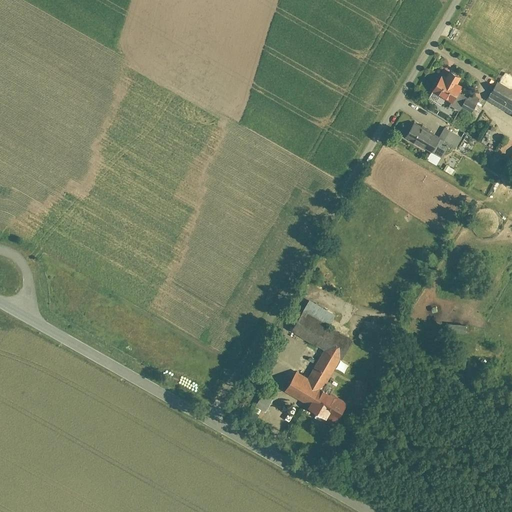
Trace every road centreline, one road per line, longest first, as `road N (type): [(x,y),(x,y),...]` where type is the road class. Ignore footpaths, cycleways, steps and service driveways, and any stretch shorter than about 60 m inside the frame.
road 1 (unclassified): [(457,0),(210,420)]
road 2 (residential): [(210,420),(22,315)]
road 3 (residential): [(371,511),(210,420)]
